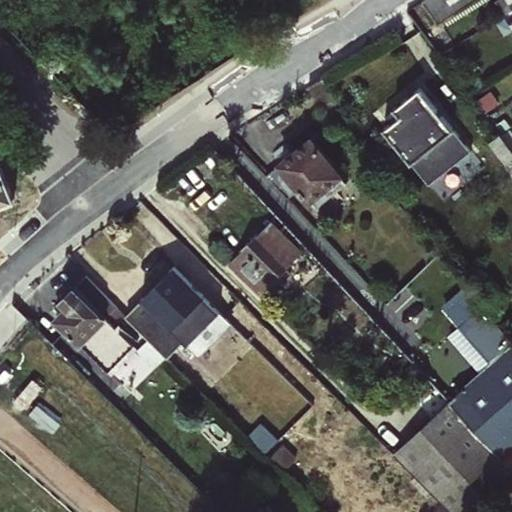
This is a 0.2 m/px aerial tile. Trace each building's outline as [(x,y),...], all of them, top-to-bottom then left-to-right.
[(445,0),(423,0),(422,1),(439,24),(455,14),(445,0)] [(511,0),(499,0),(497,1),(505,13),(511,8),(511,0)] [(511,28),(511,8),(505,13),(499,17),(508,31),(511,28)] [(335,119),(348,108),(323,76),(308,85),(335,119)] [(487,115),(501,106),(487,85),(472,95),(487,115)] [(378,121),(400,159),(447,132),(420,87),(391,103),(396,112),(378,121)] [(473,129),(485,121),(473,105),(462,113),(473,129)] [(511,146),(511,128),(510,126),(501,133),(511,146)] [(511,177),(511,146),(501,133),(490,141),(509,165),(505,168),(511,177)] [(317,205),(346,182),(311,138),(281,162),(282,162),(301,186),(317,205)] [(288,197),(301,186),(282,162),(267,174),(288,197)] [(0,204),(13,199),(0,168),(0,204)] [(294,267),(288,261),(299,248),(269,219),(229,260),(260,289),(276,273),(282,279),(294,267)] [(204,394),(215,383),(177,345),(173,348),(155,331),(162,323),(171,332),(174,329),(194,348),(225,317),(173,264),(140,296),(142,298),(125,315),(133,323),(146,336),(204,394)] [(113,325),(122,334),(133,323),(125,315),(84,274),(54,305),(61,311),(55,317),(78,338),(83,332),(94,343),(113,325)] [(494,321),(482,307),(459,326),(471,341),(494,321)] [(194,348),(201,354),(232,324),(225,317),(194,348)] [(511,469),(511,344),(494,321),(471,341),(491,366),(451,403),(511,469)] [(269,458),(282,445),(220,383),(209,395),(232,419),(231,420),(269,458)] [(453,511),(467,511),(511,470),(511,469),(451,403),(395,455),(452,511),(453,511)]
